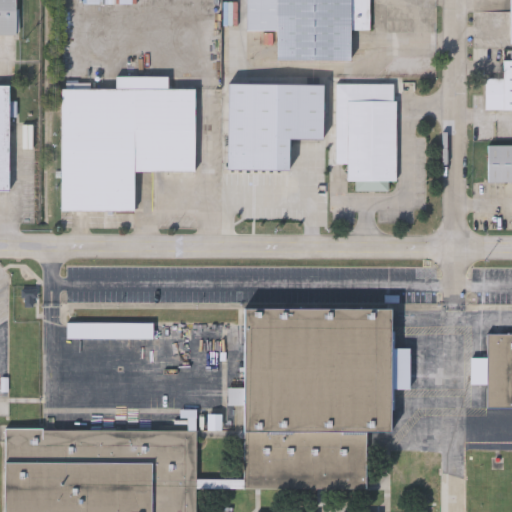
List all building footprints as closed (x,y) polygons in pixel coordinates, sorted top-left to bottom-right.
[(14,0),(15,33),(0,33),(0,0),(14,0)] [(370,0),(370,28),(350,29),(350,59),(277,59),(276,29),(246,29),(246,0),(370,0)] [(511,106),(483,107),(483,76),(503,76),(503,58),(511,57),(511,106)] [(195,87),(195,170),(134,170),(134,211),(60,211),(61,87),(133,87),(133,73),(158,73),(157,87),(195,87)] [(226,81),(322,81),(322,140),(288,139),(288,172),(226,172),(226,81)] [(346,180),(347,164),(333,164),(333,81),(395,82),(395,100),(395,165),(395,180),(387,180),(387,189),(356,189),(356,180),(346,180)] [(0,83),(9,84),(8,190),(0,190),(0,83)] [(511,143),(484,144),(484,179),(511,179),(511,143)] [(24,290),(24,297),(27,297),(27,307),(36,307),(36,297),(39,297),(39,290),(24,290)] [(245,309),(244,433),(367,434),(391,434),(392,311),(245,309)] [(70,323),(69,339),(153,339),(153,323),(70,323)] [(511,408),(490,408),(491,334),(511,334),(511,408)] [(4,428),(4,511),(198,511),(198,482),(198,428),(4,428)] [(244,433),(244,482),(244,489),(367,490),(367,434),(244,433)]
